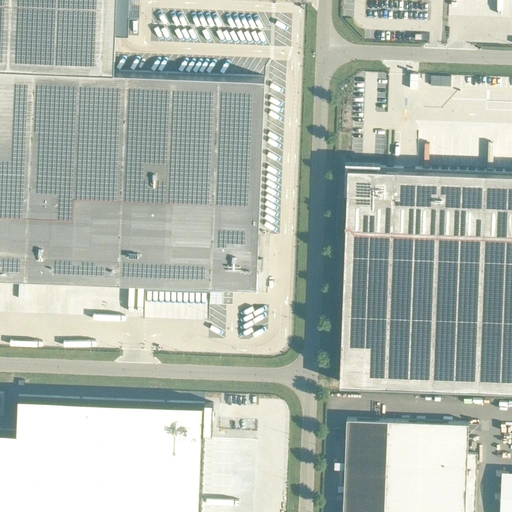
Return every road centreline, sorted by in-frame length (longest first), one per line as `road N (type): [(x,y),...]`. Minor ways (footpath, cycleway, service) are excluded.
road 1 (unclassified): [(324,51),(310,376)]
road 2 (unclassified): [(310,376),(0,364)]
road 3 (unclassified): [(324,51),(511,58)]
road 4 (unclassified): [(310,376),(305,511)]
